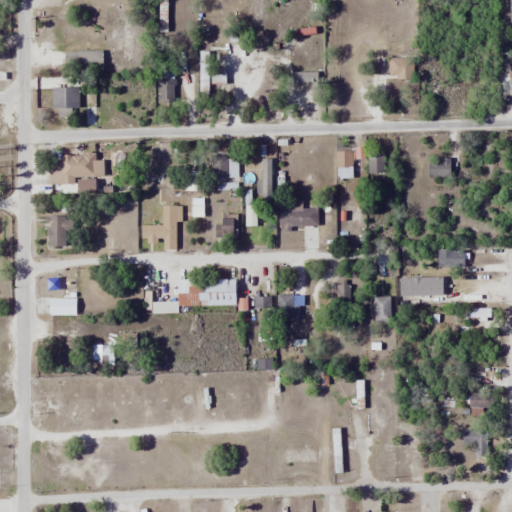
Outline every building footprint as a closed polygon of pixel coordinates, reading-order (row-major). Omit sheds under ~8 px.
[(315,73),(314,27),(303,27),(304,73),(315,73)] [(395,62),(409,62),(409,39),(395,39),(395,62)] [(62,50),(62,68),(101,68),(101,50),(62,50)] [(223,92),(223,66),(197,66),(197,92),(223,92)] [(174,76),(156,76),(156,103),(174,103),(174,76)] [(98,98),(109,98),(109,85),(98,85),(98,98)] [(79,87),(50,87),(50,109),(79,109),(79,87)] [(366,173),(384,173),(384,150),(366,150),(366,173)] [(335,179),(351,179),(351,151),(335,151),(335,179)] [(208,177),(236,177),(236,156),(208,156),(208,177)] [(272,180),(272,157),(242,157),(242,180),(272,180)] [(448,177),(448,159),(426,160),(426,177),(448,177)] [(81,184),(81,177),(94,177),(94,160),(47,160),(47,184),(81,184)] [(277,227),(316,227),(316,207),(293,207),(293,200),(277,200),(277,227)] [(174,205),(161,205),(161,225),(139,225),(139,241),(161,241),(161,249),(174,249),(174,205)] [(234,215),(216,214),(216,240),(234,240),(234,215)] [(64,230),(70,230),(70,215),(44,215),(44,247),(64,247),(64,230)] [(436,267),(462,267),(462,248),(436,248),(436,267)] [(180,279),(180,306),(232,306),(232,279),(180,279)] [(348,284),(335,284),(335,303),(348,303),(348,284)] [(275,319),(301,319),(301,295),(275,295),(275,319)] [(252,296),(252,311),(269,311),(269,296),(252,296)] [(389,296),(373,296),(373,323),(389,323),(389,296)] [(74,315),(74,298),(47,298),(47,315),(74,315)] [(175,302),(150,302),(150,312),(175,312),(175,302)] [(271,370),(271,327),(255,327),(255,370),(271,370)] [(111,360),(109,343),(92,345),(93,362),(111,360)] [(285,383),(277,383),(277,427),(285,427),(285,383)] [(467,407),(491,407),(491,391),(467,391),(467,407)] [(340,472),(340,429),(332,429),(332,472),(340,472)] [(486,429),(461,429),(461,445),(474,445),(474,455),(486,455),(486,429)] [(315,465),(315,447),(281,447),(281,465),(315,465)]
